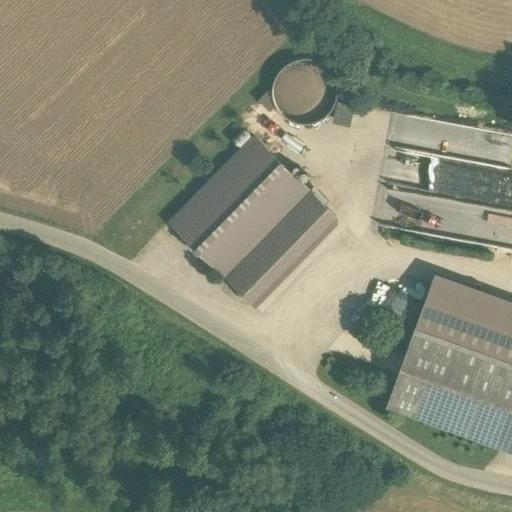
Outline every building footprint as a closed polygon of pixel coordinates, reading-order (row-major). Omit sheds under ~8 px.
[(337,103),(339,91),(336,78),(329,68),(319,61),(306,58),(293,61),(283,68),(276,79),(273,92),(276,104),(283,115),(294,122),(307,124),(319,121),(330,114),(337,103)] [(311,190),(256,136),(171,221),(227,275),(311,190)] [(511,246),(511,167),(395,147),(392,160),(416,164),(415,170),(427,172),(427,169),(437,170),(437,166),(454,169),(452,181),(463,183),(460,201),(511,210),(511,219),(507,246),(511,246)] [(311,190),(227,275),(253,301),(337,216),(311,190)] [(419,301),(425,284),(406,276),(399,293),(419,301)] [(511,304),(437,277),(390,404),(511,448),(511,304)]
